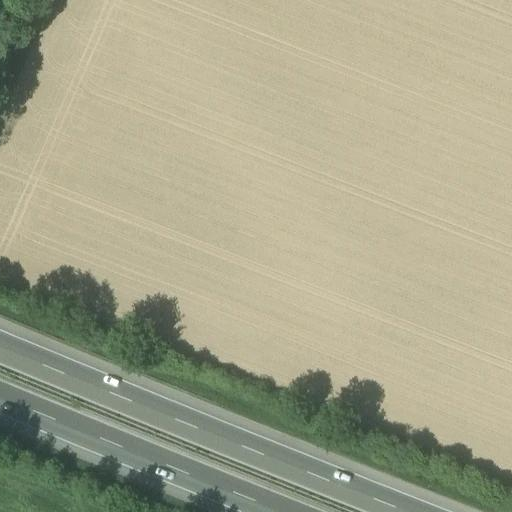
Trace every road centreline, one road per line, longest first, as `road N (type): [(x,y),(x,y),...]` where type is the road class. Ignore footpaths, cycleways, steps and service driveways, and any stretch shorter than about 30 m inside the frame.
road 1 (motorway): [(402,511),(0,346)]
road 2 (motorway): [(0,395),(280,511)]
